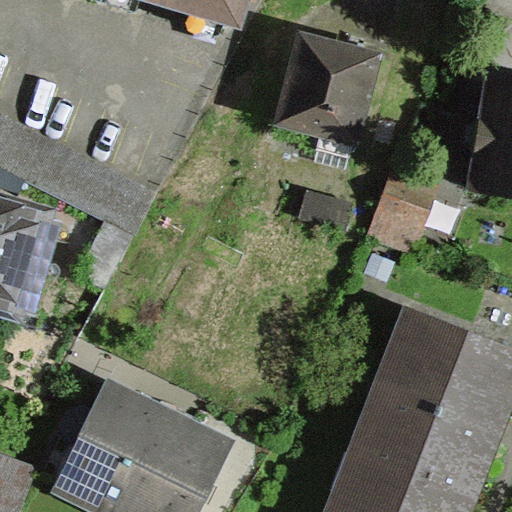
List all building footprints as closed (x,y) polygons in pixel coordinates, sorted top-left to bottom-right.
[(168,0),(238,21),(243,0),(168,0)] [(378,57),(304,38),(282,121),(324,131),(319,148),(352,156),(378,57)] [(482,148),(476,186),(511,191),(511,90),(492,87),(486,122),(481,122),(476,147),(482,148)] [(0,109),(0,125),(152,203),(159,191),(0,109)] [(152,203),(0,125),(0,167),(110,223),(133,235),(136,236),(152,203)] [(399,161),(368,233),(414,250),(441,177),(399,161)] [(0,198),(0,306),(15,311),(17,307),(33,311),(59,220),(43,216),(44,212),(0,198)] [(126,249),(133,235),(110,223),(103,237),(126,249)] [(105,289),(126,249),(103,237),(82,277),(105,289)] [(465,511),(494,438),(486,434),(494,413),(502,416),(511,390),(511,349),(418,312),(400,358),(396,357),(375,410),(380,412),(347,497),(342,496),(335,511),(465,511)] [(225,447),(108,388),(96,413),(84,408),(78,408),(72,411),(68,414),(66,420),(65,429),(69,438),(100,453),(80,492),(120,511),(192,511),(198,503),(201,505),(214,481),(209,478),(225,447)] [(18,511),(35,470),(0,457),(0,511),(18,511)]
